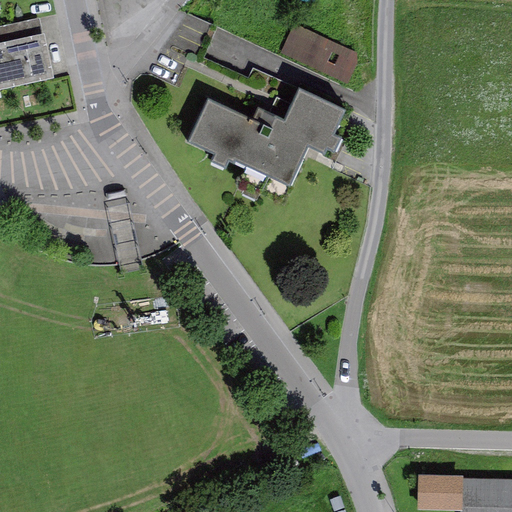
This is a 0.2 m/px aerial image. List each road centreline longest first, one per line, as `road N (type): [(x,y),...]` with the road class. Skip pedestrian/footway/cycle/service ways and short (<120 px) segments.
road 1 (unclassified): [(352,439),(344,382),(384,186),(385,0)]
road 2 (residential): [(352,439),(316,408),(154,189),(111,163)]
road 3 (unclassified): [(511,442),(352,439)]
